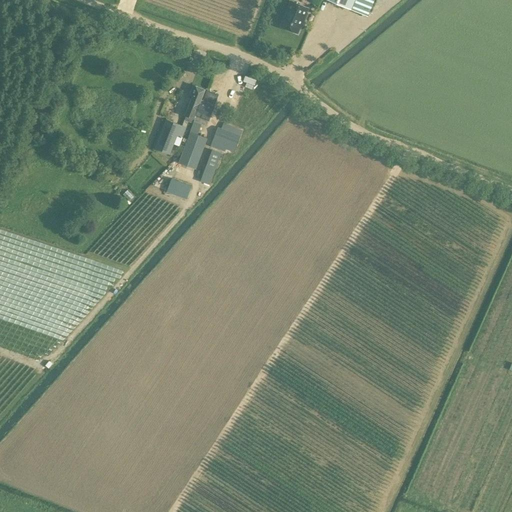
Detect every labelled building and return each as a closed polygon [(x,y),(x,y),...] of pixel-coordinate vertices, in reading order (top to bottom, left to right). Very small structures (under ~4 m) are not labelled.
[(328,0),(351,9),(354,0),(328,0)] [(308,8),(292,2),(282,28),(297,35),(308,8)] [(193,123),(202,101),(201,100),(205,90),(193,85),(190,95),(193,96),(186,116),(186,115),(182,126),(166,119),(165,120),(163,120),(153,146),(155,147),(154,149),(170,155),(174,143),(179,145),(182,138),(188,121),(193,123)] [(193,123),(190,132),(178,163),(196,170),(207,139),(197,135),(201,124),(206,126),(208,121),(214,105),(211,104),(215,94),(207,90),(203,101),(202,101),(193,123)] [(225,152),(232,155),(233,152),(234,153),(243,130),(223,123),(221,128),(217,127),(210,146),(225,152)] [(210,185),(221,153),(212,150),(200,182),(198,187),(207,190),(209,185),(210,185)] [(171,179),(166,192),(187,200),(191,186),(171,179)]
